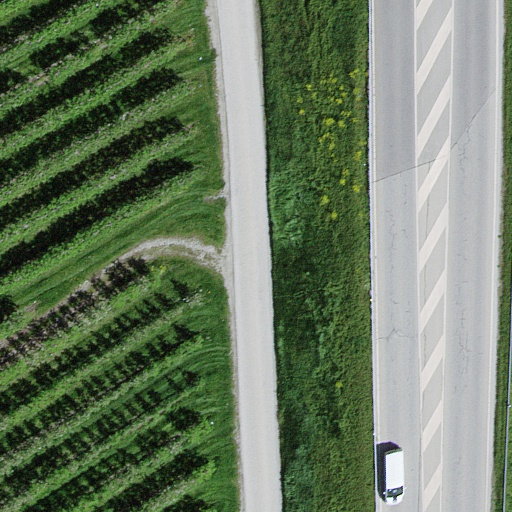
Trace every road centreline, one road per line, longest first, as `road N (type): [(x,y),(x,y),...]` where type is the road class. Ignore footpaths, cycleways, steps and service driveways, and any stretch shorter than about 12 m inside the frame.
road 1 (unclassified): [(224,0),(249,251),(245,342),(260,511)]
road 2 (tertiary): [(431,0),(430,511)]
